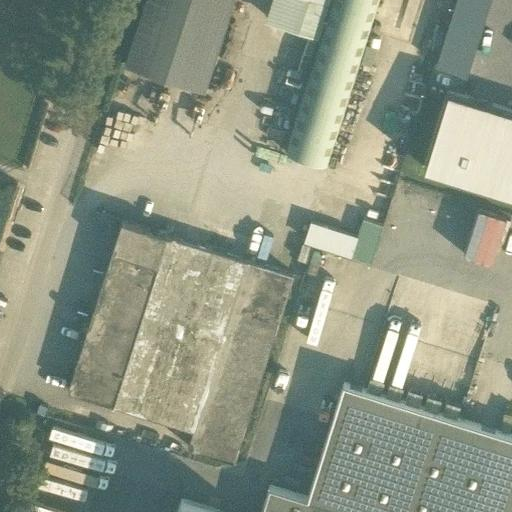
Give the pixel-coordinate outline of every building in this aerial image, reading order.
[(205,89),(233,0),(144,0),(125,62),(205,89)] [(331,0),(285,150),(327,163),(378,0),(331,0)] [(489,0),(455,0),(436,63),(467,72),(489,0)] [(424,166),(511,193),(511,108),(448,88),(424,166)] [(363,215),(358,231),(310,218),(304,240),(372,259),(383,221),(363,215)] [(116,249),(161,264),(170,233),(126,219),(116,249)] [(170,233),(161,264),(126,373),(116,403),(193,428),(247,258),(170,233)] [(299,258),(308,261),(313,245),(304,243),(299,258)] [(116,249),(81,358),(126,373),(161,264),(116,249)] [(293,272),(247,258),(193,428),(187,445),(234,459),(293,272)] [(116,403),(126,373),(81,358),(72,389),(116,403)] [(365,386),(458,413),(461,401),(368,374),(365,386)] [(511,511),(511,433),(345,380),(308,495),(361,511),(511,511)] [(361,511),(308,495),(270,483),(260,511),(361,511)] [(233,511),(183,496),(178,511),(233,511)]
